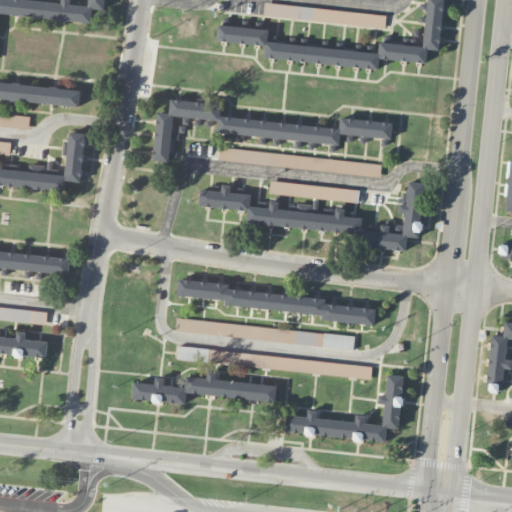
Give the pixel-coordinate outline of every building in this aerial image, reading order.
[(0,0),(0,13),(91,22),(93,8),(105,10),(105,0),(89,0),(89,6),(70,5),(70,0),(61,0),(61,3),(27,0),(0,0)] [(268,42),(269,29),(218,25),(217,41),(265,45),(264,59),(378,68),(379,59),(426,63),(427,49),(439,50),(443,0),(427,0),(424,39),(402,38),(402,44),(379,42),(378,51),(268,42)] [(385,28),(386,15),(265,2),(264,15),(385,28)] [(0,98),(79,106),(81,90),(0,82),(0,98)] [(174,116),(218,120),(217,133),(339,144),(340,134),(391,138),(393,122),(340,118),(339,127),(220,116),(221,103),(171,99),(169,113),(157,112),(153,161),(169,162),(174,116)] [(30,117),(0,113),(0,126),(29,130),(30,117)] [(0,185),(65,192),(66,180),(81,182),(86,134),(70,132),(69,141),(64,141),(62,154),(67,155),(66,164),(47,162),(47,166),(29,164),(28,171),(0,168),(0,185)] [(0,154),(10,155),(12,143),(0,141),(0,154)] [(380,177),(381,164),(219,147),(218,160),(380,177)] [(358,203),(359,190),(270,180),(269,193),(358,203)] [(363,230),(368,247),(406,250),(407,240),(420,236),(421,222),(422,215),(424,183),(408,182),(407,192),(403,194),(407,204),(399,204),(398,213),(405,213),(404,225),(393,224),(388,226),(381,225),(380,232),(363,230)] [(361,234),(362,218),(344,216),(344,209),(336,208),(335,214),(278,210),(279,202),(270,201),(269,208),(250,206),(251,194),(231,193),(231,185),(222,184),(222,191),(201,189),(199,206),(248,210),(247,224),(361,234)] [(511,259),(511,235),(510,245),(499,244),(498,258),(511,259)] [(0,267),(69,274),(70,258),(0,251),(0,267)] [(374,325),(376,308),(325,304),(326,298),(228,289),(229,284),(178,279),(177,295),(227,300),(226,306),(322,314),(322,320),(374,325)] [(0,320),(46,324),(47,310),(0,307),(0,320)] [(355,336),(176,317),(175,330),(353,349),(355,336)] [(511,322),(504,322),(504,335),(490,335),(488,383),(491,392),(503,392),(503,368),(511,368),(511,360),(506,360),(507,339),(511,339),(511,322)] [(0,352),(47,357),(48,342),(25,339),(26,332),(17,331),(16,338),(0,336),(0,352)] [(372,366),(178,346),(177,359),(371,379),(372,366)] [(186,393),(276,401),(277,386),(215,380),(216,372),(208,371),(207,378),(187,376),(186,387),(164,385),(165,378),(156,377),(155,384),(134,382),(132,399),(185,404),(186,393)] [(285,433),(385,442),(387,427),(400,428),(404,376),(388,375),(386,395),(378,395),(377,403),(384,404),(382,425),(364,423),(365,416),(356,415),(356,422),(316,418),(317,411),(308,410),(308,417),(287,415),(285,433)]
